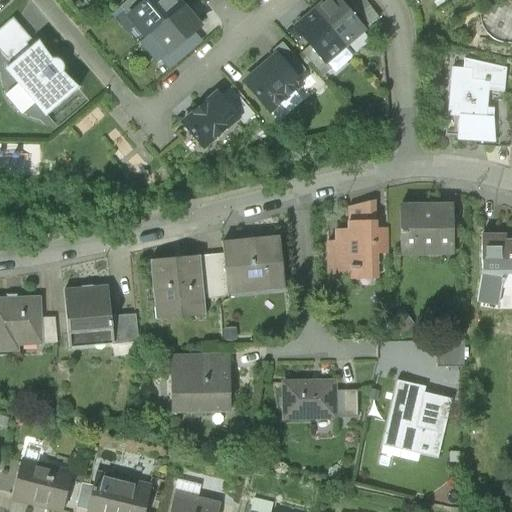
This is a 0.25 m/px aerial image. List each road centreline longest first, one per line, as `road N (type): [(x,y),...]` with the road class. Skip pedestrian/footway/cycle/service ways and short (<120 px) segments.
road 1 (residential): [(0,258),(110,240),(411,166)]
road 2 (residential): [(37,0),(143,119),(241,34)]
road 3 (residential): [(386,0),(395,12),(411,166)]
